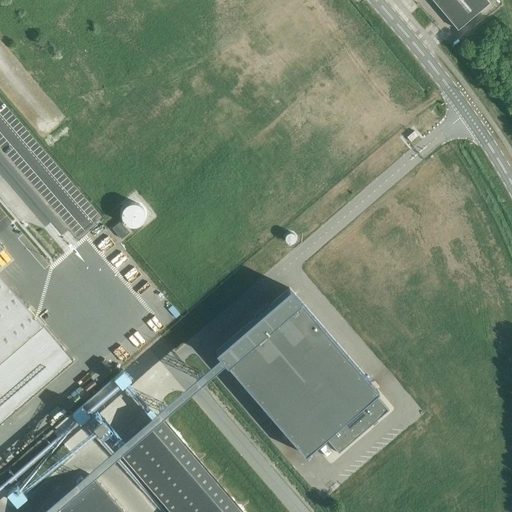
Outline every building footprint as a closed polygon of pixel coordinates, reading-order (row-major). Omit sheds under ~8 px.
[(490,2),(487,0),(432,0),(458,29),(490,2)] [(414,131),(407,137),(411,141),(418,135),(414,131)] [(117,205),(133,229),(152,217),(137,193),(117,205)] [(120,221),(112,227),(122,238),(129,231),(120,221)] [(99,243),(106,250),(116,241),(109,234),(99,243)] [(123,250),(114,258),(119,263),(128,256),(123,250)] [(262,252),(243,268),(244,270),(193,311),(200,320),(271,263),(262,252)] [(127,273),(132,280),(141,273),(137,267),(127,273)] [(0,362),(43,325),(0,275),(0,362)] [(289,287),(216,350),(305,454),(325,437),(338,452),(388,409),(375,394),(379,391),(289,287)] [(174,304),(170,308),(177,316),(181,313),(174,304)] [(157,330),(165,323),(157,313),(149,320),(157,330)] [(376,316),(369,322),(377,331),(384,325),(376,316)] [(192,360),(200,352),(193,346),(185,353),(192,360)] [(115,377),(122,386),(131,379),(123,370),(115,377)] [(73,413),(81,422),(89,414),(82,406),(73,413)] [(89,418),(112,444),(120,437),(97,410),(89,418)] [(243,511),(162,417),(121,452),(172,511),(243,511)] [(32,453),(2,483),(22,503),(71,452),(61,443),(42,462),(32,453)] [(332,451),(325,443),(320,448),(327,456),(332,451)] [(124,511),(93,476),(51,511),(124,511)]
